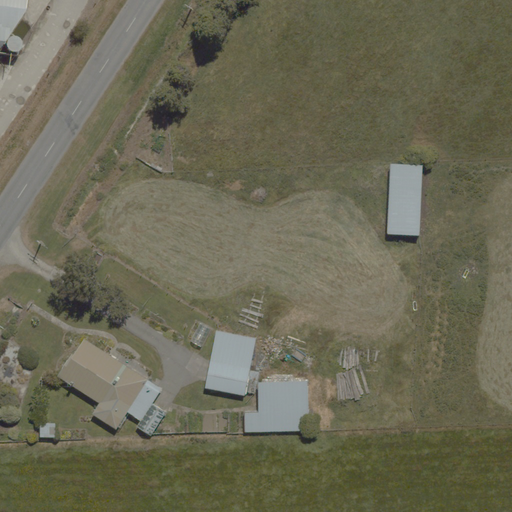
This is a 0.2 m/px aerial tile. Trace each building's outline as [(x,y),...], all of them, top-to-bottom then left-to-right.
[(22,2),(8,0),(0,0),(0,49),(18,34),(22,2)] [(427,163),(394,161),(391,233),(424,235),(427,163)] [(262,370),(252,368),(259,336),(219,327),(207,385),(239,392),(256,396),(262,370)] [(165,386),(148,376),(151,372),(86,335),(63,375),(103,397),(95,410),(120,425),(130,408),(144,416),(139,425),(154,434),(169,406),(157,399),(165,386)] [(372,377),(348,378),(349,408),(373,407),(372,377)] [(247,431),(262,430),(312,430),(311,378),(262,379),(262,410),(247,410),(247,431)] [(59,418),(43,419),(44,437),(60,437),(59,418)]
